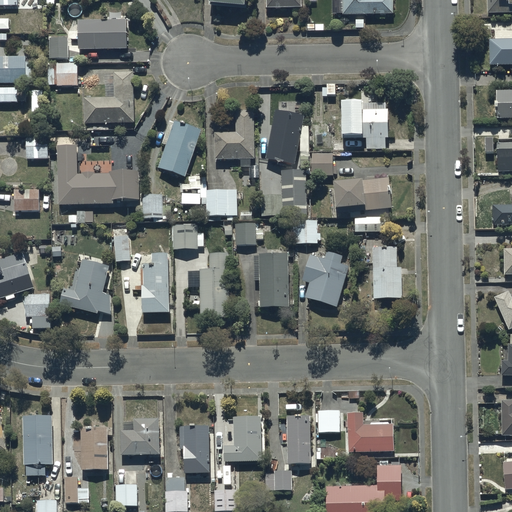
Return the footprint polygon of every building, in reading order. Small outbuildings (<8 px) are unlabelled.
[(17,0),(0,0),(0,8),(17,8),(17,0)] [(210,0),(210,7),(245,11),(246,0),(210,0)] [(301,0),(265,0),(266,10),(301,10),(301,0)] [(333,0),(334,18),(348,17),(348,23),(356,23),(356,28),(366,28),(366,18),(395,18),(394,0),(333,0)] [(511,0),(487,0),(487,15),(511,15),(511,0)] [(127,23),(77,24),(78,53),(127,52),(127,23)] [(68,40),(49,40),(49,61),(69,61),(68,40)] [(511,41),(489,42),(490,68),(511,67),(511,41)] [(26,59),(0,58),(0,85),(26,86),(26,83),(32,83),(32,63),(26,63),(26,59)] [(78,66),(56,66),(49,66),(49,88),(78,87),(78,66)] [(134,125),(133,75),(114,75),(115,99),(85,100),(85,126),(134,125)] [(510,94),(497,94),(497,122),(511,122),(511,87),(510,88),(510,94)] [(0,89),(0,104),(17,105),(17,90),(0,89)] [(364,106),(364,103),(341,104),(343,141),(368,140),(368,151),(386,150),(386,141),(389,141),(388,112),(386,112),(386,105),(364,106)] [(281,114),(275,113),(266,161),(309,170),(308,129),(304,129),(306,118),(291,116),(291,111),(282,109),(281,114)] [(236,113),(236,135),(215,135),(215,162),(241,162),(241,169),(251,169),(251,162),(255,162),(255,113),(236,113)] [(186,180),(201,133),(170,123),(163,146),(165,147),(158,171),(186,180)] [(48,139),(26,139),(26,161),(49,161),(48,139)] [(78,149),(57,148),(58,158),(53,159),(54,203),(58,203),(58,207),(115,208),(115,203),(140,204),(140,176),(83,176),(83,177),(78,177),(78,149)] [(511,148),(498,149),(499,174),(511,173),(511,148)] [(333,156),(312,157),(313,178),(334,177),(333,156)] [(307,173),(282,173),(282,197),(262,197),(262,219),(308,219),(307,173)] [(207,206),(207,192),(207,175),(189,175),(189,186),(182,187),(182,192),(200,192),(200,196),(182,196),(182,207),(201,207),(201,206),(207,206)] [(389,182),(328,188),(331,219),(338,219),(337,215),(392,209),(389,182)] [(40,192),(14,192),(14,213),(40,213),(40,210),(44,210),(44,204),(40,204),(40,192)] [(207,211),(207,223),(221,222),(221,220),(227,219),(227,222),(238,222),(238,192),(207,192),(207,206),(207,211)] [(164,197),(143,197),(144,221),(154,221),(154,223),(162,224),(162,220),(166,221),(166,218),(173,218),(173,209),(164,208),(164,197)] [(511,207),(492,208),(492,228),(511,227),(511,207)] [(93,224),(93,213),(83,213),(83,224),(93,224)] [(352,220),(353,237),(367,237),(367,235),(386,234),(386,220),(352,220)] [(297,247),(317,246),(317,242),(321,242),(320,236),(317,236),(316,222),(296,224),(297,247)] [(256,232),(256,229),(256,225),(235,226),(235,247),(257,247),(257,241),(264,241),(264,232),(256,232)] [(198,235),(197,228),(187,228),(187,226),(173,227),(174,253),(199,252),(199,248),(205,248),(204,235),(198,235)] [(130,238),(114,239),(115,264),(131,264),(130,238)] [(397,250),(373,250),(374,303),(403,302),(402,270),(397,270),(397,250)] [(34,291),(22,254),(0,261),(0,301),(6,300),(7,303),(15,300),(15,298),(34,291)] [(311,257),(303,283),(311,286),(306,301),(337,311),(349,271),(341,268),(344,259),(328,254),(326,262),(311,257)] [(229,256),(210,256),(210,272),(201,272),(201,320),(229,320),(229,256)] [(152,258),(152,266),(141,267),(142,316),(170,316),(169,257),(152,258)] [(289,257),(260,258),(260,259),(255,259),(255,284),(260,284),(260,302),(258,302),(258,305),(260,305),(260,311),(290,310),(289,257)] [(64,291),(60,306),(98,317),(100,313),(112,317),(111,298),(103,296),(110,271),(83,264),(75,294),(64,291)] [(511,301),(509,294),(495,300),(508,332),(511,330),(511,301)] [(50,296),(25,296),(26,320),(33,319),(33,330),(50,330),(50,296)] [(502,363),(502,378),(511,378),(511,346),(508,347),(508,364),(502,363)] [(511,403),(502,404),(503,440),(511,439),(511,403)] [(341,414),(319,414),(319,415),(316,415),(316,424),(319,424),(318,435),(341,435),(341,414)] [(344,422),(345,431),(345,458),(353,458),(353,456),(394,455),(394,428),(392,428),(391,418),(368,419),(369,427),(363,428),(363,416),(347,416),(347,422),(344,422)] [(296,419),(287,419),(287,466),(311,466),(311,419),(302,419),(302,417),(296,417),(296,419)] [(24,419),(24,435),(24,469),(27,469),(27,478),(46,478),(46,468),(54,468),(53,419),(24,419)] [(235,450),(224,450),(224,465),(263,464),(262,419),(235,420),(235,450)] [(124,434),(121,434),(121,458),(160,458),(160,422),(150,422),(150,420),(139,420),(139,422),(134,422),(134,425),(124,425),(124,434)] [(191,429),(180,429),(180,453),(185,453),(185,477),(210,476),(210,428),(197,428),(197,426),(191,427),(191,429)] [(87,431),(81,431),(81,473),(108,473),(108,453),(113,453),(113,448),(108,448),(108,430),(92,430),(92,429),(87,429),(87,431)] [(326,496),(326,511),(385,511),(385,503),(403,503),(402,468),(399,468),(399,461),(391,462),(392,466),(389,466),(389,462),(380,462),(380,468),(378,468),(378,488),(363,489),(363,484),(348,484),(348,488),(326,489),(325,489),(325,496),(326,496)] [(511,464),(503,465),(505,491),(511,490),(511,464)] [(274,476),(266,476),(266,492),(293,493),(293,492),(296,492),(296,488),(292,488),(292,474),(274,473),(274,476)] [(64,480),(65,505),(89,504),(88,491),(80,491),(79,480),(64,480)] [(165,493),(165,511),(188,511),(189,494),(185,494),(185,480),(166,480),(166,493),(165,493)] [(138,487),(116,488),(116,509),(138,509),(138,487)] [(215,493),(215,511),(237,511),(238,493),(215,493)] [(43,502),(43,505),(36,505),(35,511),(58,511),(58,505),(57,505),(57,502),(43,502)]
